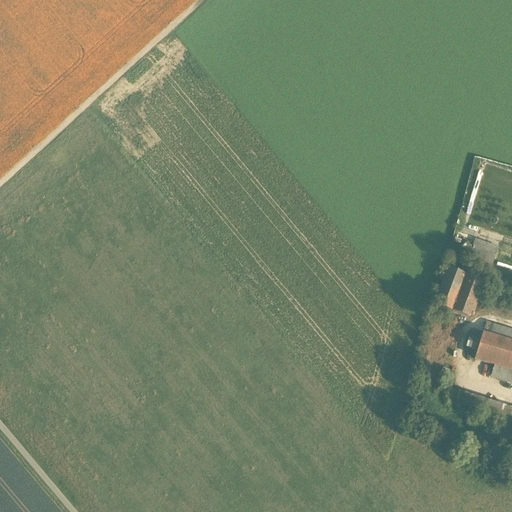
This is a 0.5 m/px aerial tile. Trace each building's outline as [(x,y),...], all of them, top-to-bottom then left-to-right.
[(459,229),(471,233),(473,227),(461,224),(459,229)] [(460,247),(465,256),(473,252),(468,243),(460,247)] [(478,243),(473,257),(484,261),(480,275),(486,277),(496,249),(478,243)] [(468,271),(480,275),(484,261),(473,257),(468,271)] [(484,284),(463,276),(460,274),(447,270),(434,306),(468,320),(472,312),(474,313),(484,284)] [(511,332),(486,324),(483,335),(511,343),(511,332)] [(511,343),(483,335),(480,343),(477,352),(474,361),(494,367),(511,372),(511,343)] [(467,349),(477,352),(480,343),(469,340),(467,349)] [(511,384),(511,372),(494,367),(491,378),(511,384)] [(446,402),(511,423),(511,409),(450,389),(446,402)]
